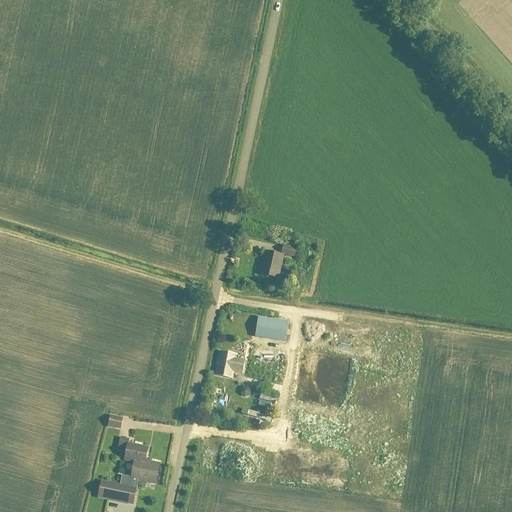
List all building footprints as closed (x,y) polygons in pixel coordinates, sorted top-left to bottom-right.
[(283,247),(282,254),(295,257),(297,250),(283,247)] [(278,279),(283,257),(265,253),(262,267),(265,268),(263,276),(278,279)] [(288,324),(259,319),(255,338),(284,343),(288,324)] [(264,347),(261,362),(287,366),(290,351),(264,347)] [(306,352),(301,399),(359,406),(357,423),(397,428),(399,417),(374,414),(375,409),(393,412),(399,363),(306,352)] [(235,361),(236,356),(219,353),(214,376),(232,380),(233,372),(242,374),(244,362),(235,361)] [(250,361),(247,379),(272,384),(274,377),(286,379),(288,367),(250,361)] [(317,416),(319,406),(300,403),(298,416),(305,417),(304,425),(341,430),(342,419),(317,416)] [(120,430),(122,420),(110,418),(108,428),(120,430)] [(145,462),(147,449),(128,445),(124,462),(134,464),(131,479),(134,480),(137,480),(155,484),(159,465),(145,462)] [(125,488),(135,490),(137,480),(134,480),(131,479),(122,477),(120,487),(101,483),(97,498),(121,503),(125,488)]
